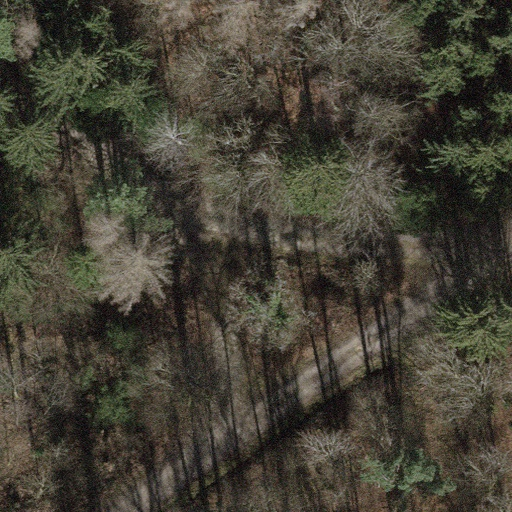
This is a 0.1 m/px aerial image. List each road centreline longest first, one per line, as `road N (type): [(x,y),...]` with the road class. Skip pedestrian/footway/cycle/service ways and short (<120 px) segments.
road 1 (track): [(0,97),(183,209),(350,246),(505,260)]
road 2 (track): [(511,256),(193,456),(118,511)]
road 3 (track): [(183,209),(227,287),(221,368),(193,456)]
road 4 (track): [(419,314),(441,511)]
